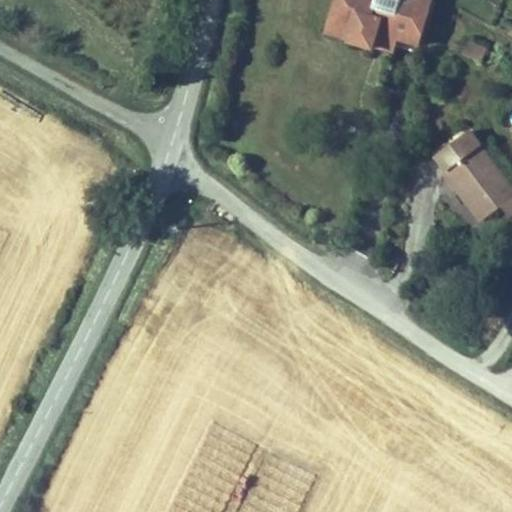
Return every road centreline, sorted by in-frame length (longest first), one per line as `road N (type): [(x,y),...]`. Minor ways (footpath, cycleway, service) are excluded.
road 1 (unclassified): [(511,397),(169,152)]
road 2 (tertiary): [(0,506),(169,152)]
road 3 (unclassified): [(169,152),(139,122),(0,47)]
road 4 (tertiary): [(169,152),(210,0)]
